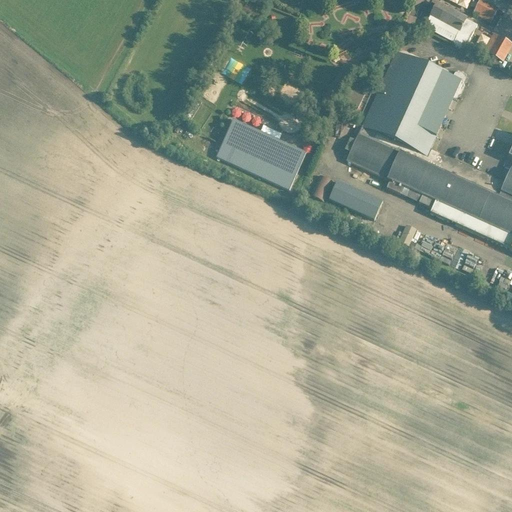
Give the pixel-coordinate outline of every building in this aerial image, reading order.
[(462,49),(474,26),(465,21),(466,20),(466,19),(466,20),(446,10),(446,9),(437,4),(430,17),(459,33),(458,36),(454,44),(462,49)] [(482,4),(476,17),(490,25),(489,28),(494,31),(500,20),(494,17),(497,12),(482,4)] [(260,14),(245,7),(241,17),(255,24),(260,14)] [(511,45),(493,35),(483,53),(503,64),(511,48),(511,45)] [(387,190),(432,211),(430,215),(511,252),(511,149),(508,159),(504,168),(511,171),(505,185),(430,151),(453,101),(455,101),(457,101),(459,97),(461,96),(465,87),(464,86),(466,80),(465,77),(466,77),(457,73),(458,74),(454,75),(452,80),(396,55),(362,129),(358,127),(351,141),(350,140),(344,152),(351,155),(347,163),(390,183),(387,190)] [(233,122),(216,159),(289,192),(306,156),(233,122)] [(309,197),(324,203),(333,183),(318,176),(309,197)] [(329,202),(374,222),(382,203),(337,183),(329,202)]
